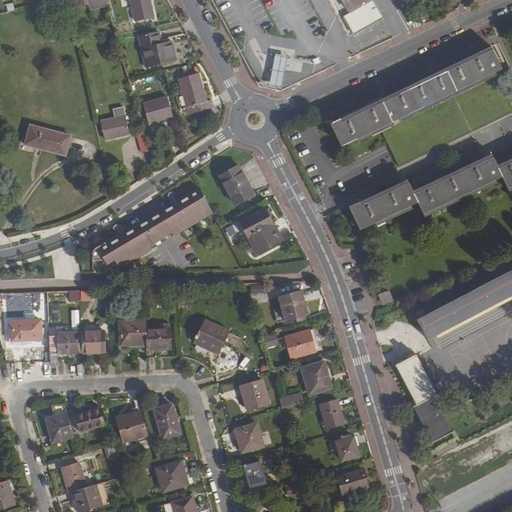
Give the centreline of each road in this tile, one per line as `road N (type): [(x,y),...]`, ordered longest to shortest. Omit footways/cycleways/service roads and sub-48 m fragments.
road 1 (residential): [(225,511),(190,393),(173,382),(27,388),(15,414),(44,511)]
road 2 (residential): [(402,511),(327,258),(265,136)]
road 3 (residential): [(0,253),(89,223),(238,127)]
road 4 (residential): [(272,114),(511,0)]
road 5 (residential): [(244,106),(187,0)]
